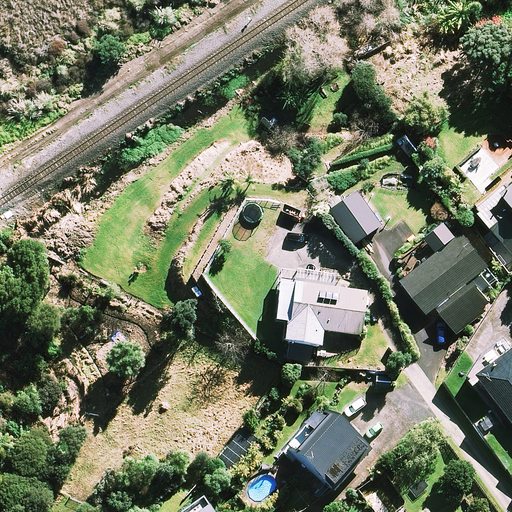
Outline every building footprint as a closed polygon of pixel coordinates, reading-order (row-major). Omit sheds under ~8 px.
[(511,174),(475,204),(511,250),(511,174)] [(382,221),(358,186),(330,206),(355,241),(382,221)] [(487,264),(460,228),(428,253),(422,245),(404,259),(412,269),(401,277),(427,311),(436,304),(456,331),(501,298),(480,270),(487,264)] [(319,274),(294,270),(285,338),(320,343),(322,329),(360,334),(366,287),(318,280),(319,274)] [(511,344),(477,369),(511,418),(511,344)] [(367,443),(327,405),(290,446),(330,483),(367,443)] [(214,511),(207,502),(191,511),(214,511)]
